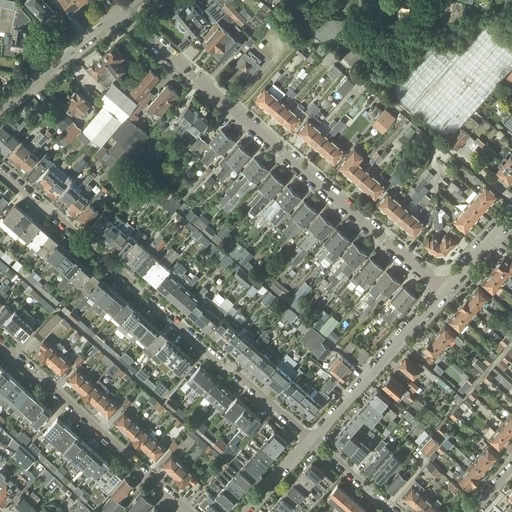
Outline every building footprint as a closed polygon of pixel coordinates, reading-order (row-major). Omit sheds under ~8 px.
[(0,0),(0,6),(14,9),(15,1),(8,0),(0,0)] [(43,21),(53,12),(42,0),(27,0),(25,2),(30,7),(28,9),(34,16),(36,14),(43,21)] [(75,0),(58,0),(64,7),(66,6),(71,12),(80,5),(75,0)] [(215,0),(216,2),(221,7),(228,14),(238,24),(241,26),(247,21),(239,13),(229,3),(232,0),(215,0)] [(197,5),(194,7),(191,4),(184,9),(182,7),(181,8),(179,8),(176,10),(176,13),(182,21),(179,24),(179,26),(183,31),(185,31),(188,28),(194,35),(208,23),(200,14),(203,12),(197,5)] [(286,17),(290,13),(290,12),(280,4),(276,9),(286,17)] [(12,33),(16,9),(1,7),(0,14),(0,31),(6,32),(12,33)] [(22,29),(23,26),(30,19),(20,8),(16,7),(16,9),(12,33),(6,32),(4,43),(6,44),(4,53),(13,54),(14,49),(21,50),(24,33),(20,32),(21,29),(22,29)] [(207,13),(215,22),(222,17),(213,7),(207,13)] [(243,8),(239,13),(247,21),(248,22),(252,18),(243,8)] [(311,30),(327,44),(346,23),(343,20),(322,17),(311,30)] [(447,143),(511,67),(511,46),(484,22),(457,53),(447,44),(441,52),(431,44),(389,92),(447,143)] [(213,52),(229,33),(218,24),(213,28),(205,37),(207,40),(204,44),(208,48),(207,49),(212,53),(213,52)] [(229,33),(213,52),(224,61),(240,43),(229,33)] [(241,49),(245,52),(255,41),(251,37),(241,49)] [(303,51),(309,44),(305,41),(299,48),(303,51)] [(357,70),(368,57),(350,42),(339,56),(357,70)] [(322,54),(327,50),(321,45),(317,50),(322,54)] [(117,76),(125,69),(119,61),(124,57),(115,46),(102,57),(113,70),(117,76)] [(261,61),(250,51),(247,54),(246,54),(245,54),(244,54),(233,67),(233,68),(233,69),(246,80),(247,79),(248,80),(259,67),(258,66),(259,65),(258,64),(261,61)] [(315,52),(311,56),(317,61),(321,57),(315,52)] [(98,78),(100,81),(107,75),(112,80),(117,76),(113,70),(102,57),(89,67),(98,78)] [(342,73),(333,65),(326,73),(335,81),(342,73)] [(305,71),(299,77),(302,80),(313,68),(311,66),(306,72),(305,71)] [(141,98),(159,78),(149,69),(136,85),(131,91),(141,99),(141,98)] [(278,71),(270,81),(273,84),(281,74),(278,71)] [(292,87),(286,93),(289,95),(289,96),(294,91),(293,90),(294,89),(302,80),(299,77),(291,86),(292,87)] [(123,82),(131,91),(136,85),(126,78),(123,82)] [(354,85),(353,84),(347,79),(342,85),(337,90),(344,96),(354,85)] [(294,91),(289,96),(292,98),(296,94),(300,93),(308,84),(302,80),(294,89),(293,90),(294,91)] [(104,106),(83,130),(101,146),(111,135),(126,117),(138,104),(137,103),(113,83),(97,101),(104,106)] [(264,88),(254,99),(257,102),(258,103),(258,105),(260,106),(263,106),(264,107),(273,96),(279,89),(273,84),(268,91),(264,88)] [(168,86),(167,85),(149,105),(149,106),(145,110),(152,116),(156,112),(160,115),(178,95),(172,90),(172,88),(170,86),(168,86)] [(273,96),(264,107),(264,108),(264,110),(267,112),(269,112),(273,115),(283,104),(280,101),(285,94),(279,89),(273,96)] [(90,104),(76,92),(75,93),(72,93),(70,96),(70,98),(64,106),(74,115),(75,113),(83,119),(88,113),(85,110),(90,104)] [(40,105),(34,98),(26,104),(32,111),(40,105)] [(126,117),(134,123),(139,117),(136,115),(147,103),(141,98),(141,99),(137,103),(138,104),(131,111),(126,117)] [(37,110),(45,116),(54,106),(46,100),(46,99),(36,109),(37,110)] [(313,102),(305,112),(308,115),(317,106),(313,102)] [(175,130),(181,134),(187,126),(200,112),(190,103),(189,104),(178,118),(182,122),(175,130)] [(283,104),(273,115),(277,119),(277,120),(279,122),(281,122),(282,123),(292,111),(283,104)] [(59,119),(63,114),(54,106),(50,111),(46,115),(53,120),(56,117),(59,119)] [(292,111),(305,122),(309,116),(297,106),(292,111)] [(317,106),(308,115),(310,117),(312,118),(314,116),(320,109),(317,106)] [(388,127),(395,118),(385,110),(377,119),(388,127)] [(292,111),(282,123),(283,124),(283,125),(285,127),(287,127),(292,131),(301,120),(292,111)] [(170,122),(175,116),(170,112),(165,118),(170,122)] [(185,139),(192,131),(197,135),(198,133),(210,120),(200,112),(187,126),(181,134),(180,135),(185,139)] [(66,130),(73,122),(64,114),(59,119),(57,121),(66,130)] [(304,124),(297,132),(299,134),(301,136),(301,137),(304,139),(305,139),(306,139),(307,140),(317,128),(322,122),(317,119),(314,116),(312,118),(310,117),(308,120),(304,124)] [(149,136),(135,124),(134,123),(126,117),(111,135),(117,140),(108,151),(125,165),(149,136)] [(472,132),(479,124),(471,117),(464,124),(472,132)] [(326,136),(316,148),(320,151),(320,153),(323,155),(324,155),(325,156),(335,144),(330,139),(339,128),(344,122),(340,119),(331,130),(326,136)] [(0,148),(6,154),(19,140),(14,136),(27,123),(24,120),(19,124),(19,125),(11,133),(0,143),(0,148)] [(333,120),(328,126),(331,128),(336,122),(333,120)] [(0,143),(11,133),(19,125),(19,124),(17,122),(8,130),(3,125),(0,127),(0,143)] [(73,122),(66,130),(60,135),(69,143),(81,130),(73,122)] [(410,126),(404,134),(409,139),(416,131),(410,126)] [(327,127),(322,132),(317,128),(307,140),(307,141),(307,142),(310,144),(312,144),(316,148),(326,136),(331,130),(327,127)] [(456,151),(459,148),(469,136),(460,128),(447,143),(456,151)] [(430,138),(419,129),(415,133),(419,137),(426,143),(430,138)] [(204,163),(208,158),(211,155),(228,136),(221,130),(210,143),(213,146),(208,152),(205,156),(201,160),(204,163)] [(30,150),(44,135),(40,132),(26,147),(21,142),(9,156),(17,163),(30,150)] [(26,171),(39,158),(34,153),(48,138),(44,135),(30,150),(17,163),(26,171)] [(65,147),(69,143),(60,135),(57,139),(65,147)] [(223,154),(234,141),(228,136),(211,155),(208,158),(204,163),(207,166),(212,161),(214,158),(220,152),(223,154)] [(194,153),(199,147),(205,141),(200,137),(195,143),(189,149),(194,153)] [(475,141),(479,144),(482,147),(485,144),(477,138),(475,141)] [(219,178),(244,150),(237,144),(219,166),(222,169),(216,175),(219,178)] [(335,144),(325,156),(326,156),(326,158),(329,160),(330,160),(334,164),(345,152),(335,144)] [(494,157),(485,150),(482,147),(479,144),(472,152),(479,158),(482,153),(491,161),(494,157)] [(113,156),(101,146),(96,153),(107,163),(113,156)] [(494,157),(496,154),(488,147),(485,150),(494,157)] [(244,150),(219,178),(223,181),(235,167),(239,170),(251,156),(244,150)] [(349,155),(338,167),(343,171),(343,172),(345,174),(347,174),(348,175),(358,163),(363,157),(354,150),(349,155)] [(381,155),(376,161),(380,164),(388,153),(385,150),(381,155)] [(421,161),(427,154),(423,150),(416,157),(421,161)] [(377,152),(369,162),(373,165),(376,161),(381,155),(377,152)] [(501,161),(511,170),(511,153),(511,154),(507,159),(505,157),(501,161)] [(28,173),(35,180),(52,161),(45,155),(28,173)] [(83,158),(74,168),(79,173),(88,163),(83,158)] [(244,183),(261,164),(254,158),(243,171),(246,174),(241,181),(239,179),(226,194),(231,198),(244,183)] [(37,181),(46,189),(57,175),(62,170),(68,164),(65,161),(59,167),(53,162),(37,181)] [(508,185),(511,180),(511,170),(501,161),(497,166),(500,168),(495,173),(508,185)] [(357,183),(367,171),(358,163),(348,175),(349,176),(349,177),(351,179),(352,179),(357,183)] [(251,188),(256,183),(267,170),(261,164),(244,183),(231,198),(229,201),(234,205),(250,187),(251,188)] [(124,165),(121,169),(130,178),(134,174),(124,165)] [(46,189),(55,197),(67,184),(69,183),(72,179),(68,176),(62,170),(57,175),(46,189)] [(366,191),(376,179),(367,171),(357,183),(361,187),(361,188),(364,191),(366,190),(366,191)] [(392,184),(400,175),(397,172),(388,181),(392,184)] [(433,175),(429,172),(414,189),(419,193),(433,175)] [(79,193),(88,183),(94,176),(90,173),(78,186),(73,182),(70,185),(57,199),(67,207),(79,193)] [(253,207),(253,206),(260,199),(277,178),(270,173),(258,186),(262,190),(256,196),(253,199),(249,204),(253,207)] [(135,175),(127,183),(136,192),(144,184),(135,175)] [(400,175),(392,184),(395,187),(403,177),(400,175)] [(210,177),(204,184),(209,189),(216,182),(210,177)] [(272,198),(284,184),(277,178),(260,199),(253,206),(253,207),(256,210),(260,205),(263,202),(268,195),(272,198)] [(376,179),(366,191),(367,191),(367,193),(369,195),(371,195),(375,199),(386,187),(376,179)] [(457,191),(459,189),(452,182),(449,185),(455,191),(456,192),(457,191)] [(75,214),(88,200),(84,197),(93,187),(88,183),(79,193),(67,207),(75,214)] [(146,193),(151,189),(145,183),(141,188),(145,192),(146,193)] [(442,186),(452,195),(455,191),(449,185),(446,183),(442,186)] [(478,194),(490,205),(498,196),(486,185),(478,194)] [(158,193),(166,200),(172,193),(164,187),(158,193)] [(273,203),(272,205),(275,208),(267,217),(265,215),(259,223),(264,227),(270,220),(270,219),(271,219),(294,192),(287,187),(276,200),(273,203)] [(425,187),(412,202),(416,205),(422,198),(427,203),(437,192),(431,187),(428,190),(425,187)] [(102,192),(100,190),(85,206),(86,207),(78,216),(80,219),(78,221),(82,224),(84,222),(86,224),(103,205),(97,199),(102,192)] [(158,203),(162,198),(154,191),(149,196),(154,200),(158,203)] [(285,214),(288,210),(290,211),(300,198),(294,192),(271,219),(270,219),(270,220),(277,225),(285,215),(285,214)] [(387,212),(397,201),(388,193),(378,205),(382,208),(382,210),(384,212),(386,212),(387,212)] [(482,214),(490,205),(478,194),(470,203),(482,214)] [(169,203),(176,209),(180,204),(172,197),(168,202),(169,203)] [(165,208),(169,203),(168,202),(162,198),(158,203),(165,208)] [(158,203),(154,200),(149,205),(153,208),(158,203)] [(286,235),(290,230),(310,207),(304,201),(292,215),(295,218),(289,224),(282,232),(286,235)] [(396,221),(406,209),(397,201),(387,212),(387,213),(387,215),(390,217),(391,217),(396,221)] [(169,203),(165,208),(172,214),(176,209),(169,203)] [(473,223),(482,214),(470,203),(461,212),(473,223)] [(4,219),(2,218),(0,220),(0,225),(7,232),(12,227),(24,213),(16,205),(4,219)] [(98,235),(113,218),(114,218),(108,213),(110,211),(107,207),(89,226),(93,230),(91,232),(95,236),(97,234),(98,235)] [(305,227),(317,212),(310,207),(290,230),(286,235),(289,238),(293,233),(296,230),(301,224),(305,227)] [(405,228),(415,216),(406,209),(396,221),(400,224),(400,226),(402,228),(404,227),(405,228)] [(436,209),(428,219),(431,222),(439,212),(436,209)] [(465,232),(473,223),(461,212),(453,222),(465,232)] [(21,234),(33,220),(24,213),(12,227),(7,232),(16,240),(20,234),(21,234)] [(194,224),(199,218),(199,217),(195,213),(189,220),(194,224)] [(308,243),(310,240),(327,221),(320,215),(309,228),(313,231),(307,237),(304,240),(300,245),(295,251),(298,254),(308,243)] [(415,216),(405,228),(406,229),(406,230),(409,233),(410,233),(415,236),(425,225),(415,216)] [(182,217),(179,221),(178,222),(183,227),(187,221),(182,217)] [(108,243),(121,229),(119,227),(123,223),(120,220),(117,222),(113,218),(98,235),(99,235),(97,238),(101,241),(103,239),(108,243)] [(199,218),(194,224),(202,231),(207,225),(199,218)] [(29,242),(42,228),(33,220),(21,234),(29,242)] [(116,250),(128,235),(130,234),(131,232),(127,228),(131,225),(127,221),(124,224),(121,229),(108,243),(112,246),(110,248),(113,251),(115,249),(116,250)] [(323,240),(334,227),(327,221),(310,240),(308,243),(298,254),(302,257),(307,251),(311,246),(314,243),(319,237),(323,240)] [(191,233),(196,229),(189,222),(185,227),(191,233)] [(224,224),(217,233),(224,239),(231,230),(224,224)] [(215,232),(208,225),(202,231),(210,238),(215,232)] [(37,249),(50,235),(42,228),(29,242),(34,246),(28,252),(31,256),(37,249)] [(461,235),(453,228),(449,232),(458,239),(461,235)] [(198,239),(202,234),(196,229),(191,233),(198,239)] [(326,255),(343,235),(337,229),(325,243),(328,246),(323,253),(320,256),(316,261),(319,263),(326,255)] [(142,235),(141,235),(140,233),(141,233),(138,231),(133,237),(130,234),(128,235),(116,250),(123,256),(142,235)] [(130,262),(144,246),(141,243),(146,237),(147,237),(143,233),(141,235),(142,235),(123,256),(130,262)] [(219,245),(224,240),(214,233),(210,238),(219,245)] [(137,268),(155,247),(162,239),(162,238),(164,237),(160,234),(152,243),(147,249),(144,246),(130,262),(137,268)] [(202,234),(198,239),(197,239),(205,246),(209,240),(202,234)] [(46,256),(58,242),(50,235),(37,249),(31,256),(35,259),(41,252),(46,256)] [(326,255),(333,261),(350,241),(343,235),(326,255)] [(440,243),(441,254),(446,253),(456,242),(450,237),(449,239),(446,236),(440,243)] [(440,243),(433,237),(430,240),(429,238),(424,244),(436,255),(441,254),(440,243)] [(144,274),(157,258),(154,255),(160,249),(166,242),(162,239),(155,247),(137,268),(144,274)] [(227,252),(233,244),(229,241),(223,248),(227,252)] [(48,271),(54,264),(66,250),(58,242),(46,256),(50,260),(43,268),(48,271)] [(237,242),(228,252),(236,259),(245,248),(237,242)] [(332,282),(360,249),(353,243),(342,257),(345,260),(339,266),(332,274),(328,279),(332,282)] [(213,256),(219,249),(213,244),(207,252),(213,256)] [(169,259),(175,251),(171,247),(165,254),(160,260),(157,258),(144,274),(150,280),(169,259)] [(244,266),(248,262),(253,255),(245,249),(236,259),(244,266)] [(360,249),(332,282),(327,287),(330,290),(343,275),(346,271),(351,265),(355,268),(367,255),(360,249)] [(63,271),(75,257),(66,250),(54,264),(48,271),(51,274),(53,272),(58,276),(62,271),(63,271)] [(221,261),(226,255),(220,250),(215,256),(221,261)] [(14,258),(6,251),(3,254),(1,257),(5,260),(9,264),(11,261),(14,258)] [(172,262),(179,254),(175,251),(169,259),(150,280),(157,286),(175,265),(172,262)] [(229,265),(233,261),(226,255),(221,261),(228,267),(229,265)] [(61,289),(62,289),(71,279),(83,265),(75,257),(63,271),(67,275),(57,286),(61,289)] [(370,257),(351,280),(358,285),(359,284),(376,263),(370,257)] [(496,266),(509,276),(511,272),(511,261),(510,263),(504,258),(501,262),(498,261),(496,264),(497,265),(496,266)] [(0,271),(3,274),(8,268),(0,260),(0,271)] [(12,266),(18,271),(20,269),(23,265),(17,260),(12,266)] [(237,271),(240,267),(233,261),(229,265),(237,271)] [(166,294),(178,280),(182,275),(176,271),(179,267),(181,265),(178,262),(175,265),(157,286),(166,294)] [(248,262),(244,266),(253,273),(257,269),(248,262)] [(358,285),(352,292),(355,295),(362,287),(367,281),(371,284),(383,269),(376,263),(359,284),(358,285)] [(24,266),(23,265),(20,269),(18,271),(26,279),(29,277),(31,274),(30,272),(24,266)] [(80,286),(92,272),(83,265),(71,279),(62,289),(65,292),(75,282),(80,286)] [(509,285),(511,282),(511,279),(509,277),(509,276),(496,266),(493,270),(489,275),(501,285),(504,281),(509,285)] [(241,282),(248,274),(240,267),(237,271),(233,275),(239,280),(240,282),(241,282)] [(9,269),(5,274),(10,279),(14,274),(9,269)] [(82,299),(88,293),(101,279),(92,272),(80,286),(84,289),(78,296),(82,299)] [(365,309),(370,304),(393,277),(386,272),(375,285),(378,288),(373,294),(370,297),(366,302),(363,306),(365,309)] [(173,300),(189,281),(192,279),(184,273),(182,275),(178,280),(166,294),(173,300)] [(26,279),(35,287),(37,284),(39,281),(31,274),(29,277),(26,279)] [(251,284),(255,280),(248,274),(241,282),(248,288),(251,284)] [(181,306),(193,293),(189,290),(192,285),(199,278),(195,275),(192,279),(189,281),(173,300),(181,306)] [(493,294),(501,285),(489,275),(482,284),(493,294)] [(389,296),(400,283),(393,277),(370,304),(373,307),(385,293),(389,296)] [(96,300),(109,287),(101,279),(88,293),(82,299),(77,306),(81,309),(87,303),(86,302),(91,296),(96,300)] [(255,280),(251,284),(252,285),(247,292),(252,297),(258,290),(259,290),(263,286),(256,279),(255,280)] [(304,282),(291,298),(298,303),(311,288),(304,282)] [(278,295),(282,290),(274,283),(270,288),(278,295)] [(5,293),(10,287),(7,284),(6,286),(0,291),(0,303),(8,295),(5,293)] [(43,293),(45,291),(37,284),(35,287),(43,293)] [(27,295),(29,293),(33,289),(29,286),(23,292),(27,295)] [(389,309),(383,316),(386,319),(410,292),(403,286),(390,300),(394,303),(389,309)] [(99,315),(105,308),(117,294),(109,287),(96,300),(101,304),(95,311),(99,315)] [(188,313),(204,294),(208,290),(204,287),(196,296),(193,293),(181,306),(188,313)] [(471,296),(483,306),(490,297),(479,287),(471,296)] [(33,289),(29,293),(39,302),(42,298),(33,289)] [(286,301),(290,297),(282,290),(278,295),(286,301)] [(51,301),(53,298),(45,291),(43,293),(51,301)] [(275,296),(270,292),(261,302),(267,306),(275,296)] [(410,292),(386,319),(389,322),(392,318),(395,315),(401,308),(405,311),(416,297),(410,292)] [(113,315),(125,301),(117,294),(105,308),(99,315),(103,318),(109,311),(113,315)] [(211,300),(204,294),(188,313),(195,319),(207,305),(211,300)] [(475,315),(480,309),(487,316),(490,312),(482,306),(483,306),(471,296),(469,298),(468,298),(467,300),(466,299),(463,302),(464,303),(463,304),(475,315)] [(290,297),(286,301),(294,309),(298,304),(290,297)] [(218,307),(202,325),(209,331),(219,320),(221,318),(223,317),(227,312),(234,304),(227,298),(220,305),(219,306),(218,307)] [(0,322),(1,323),(16,306),(19,303),(15,300),(11,304),(8,307),(4,304),(0,309),(0,322)] [(218,307),(219,306),(212,300),(211,300),(207,305),(195,319),(202,325),(218,307)] [(124,320),(134,309),(125,301),(113,315),(119,320),(122,323),(124,320)] [(284,317),(291,310),(283,303),(278,310),(284,316),(283,317),(284,317)] [(300,303),(295,309),(301,314),(306,308),(300,303)] [(44,320),(55,309),(49,304),(39,316),(44,320)] [(366,315),(373,307),(370,304),(365,310),(363,313),(366,315)] [(456,313),(467,323),(475,315),(463,304),(462,305),(461,304),(458,307),(459,309),(457,310),(458,311),(456,313)] [(67,316),(71,312),(64,306),(61,310),(67,316)] [(138,320),(142,316),(134,309),(124,320),(122,323),(130,330),(138,320)] [(235,317),(241,310),(238,309),(233,316),(231,314),(230,314),(227,312),(223,317),(221,318),(219,320),(209,331),(216,337),(234,317),(235,317)] [(11,333),(28,313),(25,310),(19,316),(14,312),(2,324),(11,333)] [(78,320),(79,320),(81,317),(73,310),(71,312),(67,316),(76,323),(78,320)] [(291,310),(284,317),(291,323),(298,316),(291,310)] [(20,340),(31,327),(36,322),(32,319),(33,317),(28,313),(11,333),(20,340)] [(460,332),(467,323),(456,313),(448,321),(460,332)] [(319,330),(326,337),(339,322),(331,315),(319,330)] [(138,337),(151,323),(142,316),(138,320),(130,330),(135,334),(129,340),(133,343),(138,337)] [(298,316),(291,323),(297,329),(304,321),(298,316)] [(317,316),(311,323),(319,329),(325,322),(317,316)] [(242,323),(235,317),(234,317),(216,337),(223,343),(236,329),(242,323)] [(67,336),(74,328),(63,319),(60,323),(64,327),(61,331),(67,336)] [(76,323),(85,331),(85,330),(88,327),(82,323),(80,320),(79,320),(78,320),(76,323)] [(304,321),(297,329),(304,334),(311,327),(304,321)] [(147,344),(159,331),(151,323),(138,337),(147,344)] [(437,333),(449,344),(453,340),(459,345),(463,341),(445,325),(437,333)] [(230,349),(248,329),(244,326),(239,332),(236,329),(223,343),(230,349)] [(85,331),(93,338),(93,337),(96,334),(88,327),(85,330),(85,331)] [(321,342),(330,350),(322,342),(325,338),(311,327),(304,334),(300,339),(314,351),(321,342)] [(250,341),(255,335),(248,329),(230,349),(237,355),(249,341),(250,341)] [(149,358),(151,357),(155,352),(167,338),(159,331),(147,344),(151,348),(146,355),(149,358)] [(261,341),(265,337),(268,334),(264,331),(258,338),(253,344),(250,341),(249,341),(237,355),(244,361),(261,341)] [(333,331),(328,337),(335,343),(340,337),(333,331)] [(446,356),(450,352),(445,348),(449,344),(437,333),(429,342),(441,353),(446,356)] [(95,340),(101,345),(102,345),(104,342),(100,338),(96,334),(93,337),(93,338),(95,340)] [(250,367),(263,353),(268,347),(266,344),(269,340),(265,337),(261,341),(244,361),(250,367)] [(500,343),(504,347),(510,342),(505,337),(500,343)] [(151,357),(159,364),(164,359),(176,345),(167,338),(155,352),(151,357)] [(43,360),(54,348),(43,339),(38,345),(40,346),(35,352),(38,356),(38,357),(41,360),(43,360)] [(351,341),(343,350),(349,355),(356,346),(351,341)] [(101,345),(110,352),(113,349),(104,342),(102,345),(101,345)] [(319,364),(330,350),(321,342),(314,351),(314,352),(310,356),(319,364)] [(441,353),(429,342),(427,342),(425,344),(426,346),(422,350),(428,356),(426,357),(432,363),(441,353)] [(59,353),(64,347),(60,343),(54,348),(43,360),(47,363),(53,368),(63,356),(59,353)] [(499,353),(504,347),(500,343),(494,349),(499,353)] [(158,366),(166,373),(172,366),(184,353),(176,345),(164,359),(159,364),(158,366)] [(257,373),(275,353),(271,350),(268,347),(263,353),(250,367),(257,373)] [(361,365),(369,356),(359,347),(351,356),(361,365)] [(110,352),(118,360),(118,359),(121,356),(113,349),(110,352)] [(493,351),(489,355),(494,359),(497,355),(493,351)] [(181,374),(193,360),(184,353),(172,366),(166,373),(170,377),(176,370),(181,374)] [(264,379),(277,365),(282,359),(278,356),(275,353),(257,373),(264,379)] [(341,355),(338,353),(329,362),(329,366),(330,367),(329,369),(342,381),(354,367),(341,355)] [(110,367),(113,363),(104,354),(100,359),(101,359),(110,367)] [(293,360),(287,354),(282,359),(277,365),(264,379),(278,391),(291,377),(296,371),(292,368),(299,360),(296,357),(293,360)] [(85,360),(80,355),(74,362),(79,366),(85,360)] [(61,375),(71,364),(63,356),(53,368),(61,375)] [(118,360),(127,367),(129,364),(123,358),(121,356),(118,359),(118,360)] [(418,365),(408,357),(398,367),(413,380),(422,370),(433,380),(437,376),(424,364),(422,366),(419,363),(418,365)] [(475,368),(481,373),(487,367),(477,358),(472,365),(475,368)] [(509,366),(506,364),(501,359),(496,365),(504,371),(509,366)] [(117,375),(122,370),(113,363),(110,367),(106,371),(114,378),(117,375)] [(127,367),(135,374),(138,371),(134,367),(129,364),(127,367)] [(317,373),(321,368),(316,364),(312,369),(317,373)] [(433,369),(440,375),(444,370),(437,365),(433,369)] [(184,392),(188,395),(189,393),(207,372),(200,366),(187,382),(190,385),(184,392)] [(0,384),(9,374),(2,368),(0,370),(0,384)] [(75,388),(85,376),(76,368),(66,380),(75,388)] [(286,398),(298,384),(295,381),(298,377),(303,372),(299,368),(296,371),(291,377),(278,391),(286,398)] [(135,374),(144,382),(148,377),(139,370),(138,371),(135,374)] [(327,381),(331,377),(324,371),(320,376),(327,381)] [(189,393),(188,395),(193,399),(199,392),(201,395),(215,379),(207,372),(189,393)] [(0,398),(16,381),(9,374),(0,384),(0,398)] [(83,396),(93,384),(85,376),(75,388),(80,392),(79,393),(83,396)] [(412,394),(405,387),(400,383),(400,384),(391,376),(383,386),(399,401),(404,396),(412,402),(416,397),(412,394)] [(148,385),(153,389),(155,386),(156,386),(147,378),(148,378),(148,377),(144,382),(148,385)] [(331,392),(339,384),(331,377),(327,381),(316,394),(320,397),(317,400),(313,397),(301,411),(309,418),(325,400),(321,397),(328,390),(331,392)] [(107,388),(98,380),(94,384),(93,384),(83,396),(83,397),(85,400),(87,400),(91,403),(92,403),(102,391),(103,392),(107,388)] [(9,402),(23,387),(16,381),(0,398),(0,403),(2,406),(7,400),(9,402)] [(155,386),(153,389),(163,398),(170,390),(160,381),(156,386),(155,386)] [(213,402),(225,388),(216,381),(204,395),(213,402)] [(405,387),(412,394),(419,387),(411,381),(405,387)] [(309,387),(305,383),(302,387),(298,384),(286,398),(293,404),(309,387)] [(301,411),(313,397),(310,394),(313,390),(314,389),(310,385),(309,387),(293,404),(301,411)] [(11,414),(30,393),(23,387),(9,402),(12,404),(7,410),(11,414)] [(225,388),(213,402),(221,410),(234,396),(225,388)] [(377,389),(370,398),(388,414),(387,415),(392,419),(396,422),(400,417),(397,414),(386,405),(390,401),(377,389)] [(111,400),(115,395),(111,391),(107,396),(103,392),(102,391),(92,403),(100,410),(110,399),(111,400)] [(454,391),(452,394),(456,397),(453,400),(458,405),(463,399),(454,391)] [(23,414),(37,399),(30,393),(11,414),(16,418),(21,413),(23,414)] [(152,397),(148,401),(160,412),(164,407),(152,397)] [(169,407),(173,411),(177,407),(177,408),(178,407),(180,405),(170,397),(164,403),(169,407)] [(468,397),(463,403),(469,408),(474,402),(472,401),(468,397)] [(128,407),(132,402),(129,399),(127,398),(121,404),(126,409),(128,407)] [(230,424),(234,420),(245,406),(237,398),(225,412),(230,417),(226,421),(230,424)] [(362,406),(375,417),(378,413),(384,419),(387,415),(388,414),(370,398),(362,406)] [(25,426),(44,405),(37,399),(23,414),(26,417),(21,422),(25,426)] [(119,406),(111,400),(110,399),(100,410),(108,418),(119,406)] [(44,405),(25,426),(30,430),(35,425),(37,427),(51,411),(44,405)] [(242,427),(254,413),(245,406),(234,420),(242,427)] [(353,418),(360,424),(365,418),(370,422),(372,420),(374,422),(376,419),(375,417),(362,406),(359,406),(355,411),(356,413),(352,417),(353,418)] [(177,407),(173,411),(183,419),(187,415),(178,407),(177,408),(177,407)] [(122,430),(132,418),(124,411),(113,422),(122,430)] [(249,433),(261,419),(254,413),(242,427),(238,432),(227,444),(221,451),(220,453),(222,455),(229,461),(239,450),(235,445),(243,436),(247,431),(249,433)] [(129,437),(130,437),(140,426),(141,426),(144,422),(136,414),(132,418),(122,430),(129,437)] [(511,430),(511,415),(503,423),(511,430)] [(353,418),(352,417),(346,423),(344,424),(340,428),(340,430),(334,437),(334,440),(340,446),(341,446),(353,432),(360,424),(353,418)] [(45,445),(64,424),(58,418),(44,434),(46,435),(41,441),(45,445)] [(10,422),(8,419),(2,425),(5,427),(10,422)] [(178,419),(174,424),(178,427),(182,422),(178,419)] [(281,448),(286,443),(287,442),(271,428),(274,426),(267,421),(260,430),(281,448)] [(496,432),(507,442),(511,437),(511,436),(511,430),(503,423),(496,432)] [(56,445),(70,429),(64,424),(45,445),(49,448),(54,443),(56,445)] [(202,434),(206,429),(201,424),(196,430),(202,434)] [(137,445),(138,446),(149,433),(141,426),(140,426),(130,437),(129,438),(133,442),(133,443),(136,445),(137,445)] [(11,455),(20,444),(2,427),(0,429),(0,468),(3,465),(5,463),(11,455)] [(15,436),(19,433),(13,427),(9,431),(15,436)] [(437,431),(442,435),(445,431),(441,427),(437,431)] [(212,446),(219,437),(215,434),(214,433),(208,428),(206,429),(202,434),(201,435),(212,445),(211,445),(212,446)] [(58,456),(77,435),(70,429),(56,445),(59,447),(54,452),(58,456)] [(186,433),(196,443),(200,438),(189,429),(186,433)] [(382,434),(386,437),(390,432),(387,429),(382,434)] [(25,445),(31,439),(22,430),(19,433),(15,436),(25,445)] [(142,448),(147,453),(157,441),(153,438),(157,434),(153,430),(149,434),(149,433),(138,446),(141,449),(142,448)] [(275,455),(281,448),(260,430),(257,433),(261,437),(265,441),(262,443),(275,455)] [(349,454),(367,434),(363,430),(357,436),(353,432),(341,446),(340,446),(349,454)] [(417,446),(420,449),(428,456),(434,449),(437,445),(439,444),(431,437),(428,435),(424,431),(415,441),(419,445),(417,446)] [(507,442),(496,432),(491,436),(487,433),(484,436),(500,450),(507,442)] [(367,434),(349,454),(358,461),(370,448),(365,444),(371,438),(367,434)] [(69,456),(83,441),(77,435),(58,456),(62,460),(67,454),(69,456)] [(220,453),(221,451),(227,444),(219,437),(212,446),(220,453)] [(259,447),(255,443),(257,441),(253,437),(248,442),(251,445),(269,461),(275,455),(262,443),(259,447)] [(196,443),(205,451),(209,446),(200,438),(196,443),(197,443),(196,443)] [(372,473),(388,456),(395,448),(387,442),(386,443),(383,440),(381,441),(375,448),(379,451),(365,467),(372,473)] [(71,467),(90,446),(83,441),(69,456),(72,458),(67,464),(71,467)] [(157,441),(147,453),(156,461),(166,449),(157,441)] [(173,451),(179,445),(175,441),(169,447),(173,451)] [(269,461),(251,445),(248,442),(244,447),(247,450),(248,449),(253,453),(251,456),(263,468),(269,461)] [(492,465),(500,456),(488,445),(484,442),(481,445),(485,449),(480,454),(492,465)] [(38,452),(40,450),(32,443),(27,448),(35,456),(38,452)] [(10,498),(14,502),(39,474),(45,468),(20,444),(11,455),(14,458),(22,466),(9,480),(0,489),(0,499),(4,504),(10,498)] [(82,468),(96,452),(90,446),(71,467),(75,471),(80,466),(82,468)] [(209,446),(205,451),(208,454),(207,455),(218,464),(222,460),(219,454),(209,446)] [(41,461),(45,457),(39,452),(41,450),(40,450),(38,452),(35,456),(40,460),(41,461)] [(248,459),(244,455),(243,455),(245,453),(241,450),(237,455),(258,474),(263,468),(251,456),(248,459)] [(84,479),(102,458),(96,452),(82,468),(84,470),(80,475),(84,479)] [(169,473),(180,461),(171,453),(161,465),(169,473)] [(374,475),(383,483),(401,462),(392,454),(374,475)] [(485,473),(492,465),(480,454),(473,462),(485,473)] [(8,465),(14,458),(11,455),(5,463),(8,465)] [(252,480),(258,474),(237,455),(234,458),(242,466),(240,469),(252,480)] [(43,463),(48,467),(51,464),(51,463),(45,457),(41,461),(43,463)] [(95,479),(109,464),(102,458),(84,479),(88,482),(93,477),(95,479)] [(315,466),(320,461),(316,458),(312,463),(315,466)] [(180,461),(169,473),(174,477),(174,478),(178,481),(178,482),(189,469),(180,461)] [(465,471),(478,482),(483,476),(482,476),(485,473),(473,462),(465,471)] [(52,471),(54,473),(57,469),(51,463),(51,464),(48,467),(52,471)] [(329,478),(326,482),(320,477),(323,473),(311,463),(305,469),(323,485),(326,488),(332,481),(329,478)] [(94,493),(97,490),(115,469),(109,464),(95,479),(97,481),(92,486),(93,487),(91,490),(94,493)] [(237,472),(233,468),(229,464),(225,468),(246,487),(252,480),(240,469),(237,472)] [(0,489),(9,480),(5,476),(9,472),(3,465),(0,468),(0,489)] [(46,486),(54,476),(45,468),(39,474),(45,480),(42,483),(46,486)] [(241,493),(246,487),(225,468),(222,471),(231,479),(228,481),(241,493)] [(56,475),(61,479),(64,476),(58,470),(57,469),(54,473),(56,475)] [(108,491),(122,475),(115,469),(97,490),(94,493),(95,493),(92,496),(96,499),(94,502),(98,505),(105,497),(101,493),(105,489),(108,491)] [(189,469),(178,482),(178,483),(180,485),(182,485),(186,489),(191,483),(193,484),(198,478),(189,469)] [(305,469),(299,476),(312,487),(314,484),(319,488),(323,492),(326,488),(323,485),(305,469)] [(395,493),(413,473),(408,469),(403,475),(398,471),(386,485),(395,493)] [(461,475),(456,470),(452,474),(469,490),(472,488),(478,482),(465,471),(461,475)] [(59,489),(63,484),(54,476),(46,486),(52,491),(56,487),(59,489)] [(64,476),(61,479),(67,485),(70,482),(68,480),(64,476)] [(299,476),(294,482),(311,498),(315,501),(320,494),(318,492),(315,495),(309,490),(312,487),(299,476)] [(226,484),(221,481),(217,477),(214,480),(235,499),(241,493),(228,481),(226,484)] [(106,511),(119,511),(125,506),(120,501),(134,486),(125,478),(111,493),(112,495),(101,507),(106,511)] [(229,506),(235,499),(214,480),(211,484),(215,488),(219,492),(217,494),(229,506)] [(410,505),(421,493),(425,489),(416,481),(412,485),(402,497),(410,505)] [(311,498),(294,482),(288,489),(300,500),(303,497),(311,504),(315,501),(311,498)] [(59,490),(55,493),(58,496),(62,492),(64,494),(68,490),(64,485),(59,490)] [(335,506),(346,493),(337,486),(326,498),(335,506)] [(300,511),(304,511),(306,510),(302,507),(297,503),(300,500),(288,489),(282,495),(300,511)] [(223,511),(229,506),(217,494),(214,497),(206,490),(202,493),(223,511)] [(86,503),(86,502),(91,496),(85,491),(79,497),(86,503)] [(12,511),(20,511),(36,495),(33,492),(26,499),(22,496),(9,509),(12,511)] [(67,498),(72,503),(77,497),(73,492),(67,498)] [(134,511),(147,498),(140,492),(128,505),(131,507),(127,511),(126,511),(134,511)] [(223,511),(202,493),(197,500),(200,503),(199,504),(203,508),(205,507),(210,511),(223,511)] [(342,511),(344,511),(355,501),(346,493),(335,506),(342,511)] [(421,493),(410,505),(413,507),(412,507),(414,509),(414,510),(416,511),(417,511),(418,511),(429,500),(421,493)] [(36,495),(20,511),(35,511),(37,510),(33,506),(40,499),(36,495)] [(300,511),(282,495),(276,502),(287,511),(289,511),(291,510),(293,511),(300,511)] [(146,511),(154,504),(147,498),(134,511),(146,511)] [(434,511),(438,508),(429,500),(418,511),(434,511)] [(359,511),(363,508),(355,501),(344,511),(359,511)] [(287,511),(276,502),(271,508),(274,511),(287,511)]
